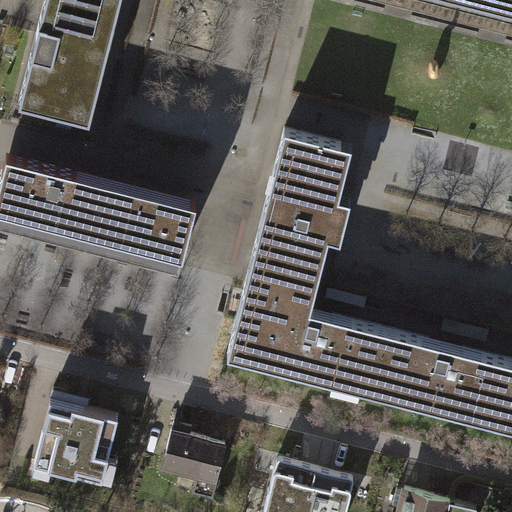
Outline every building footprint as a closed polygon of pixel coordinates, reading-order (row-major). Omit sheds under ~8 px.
[(511,0),(39,0),(14,100),(85,117),(114,0),(471,0),(511,10),(511,0)] [(249,252),(306,265),(337,140),(281,126),(249,252)] [(192,198),(2,150),(0,159),(0,205),(178,251),(192,198)] [(223,352),(367,388),(384,325),(296,303),(306,265),(249,252),(223,352)] [(511,357),(384,325),(367,388),(499,422),(511,366),(511,357)] [(511,366),(499,422),(511,424),(511,366)] [(52,392),(35,459),(104,476),(121,410),(52,392)] [(171,423),(160,468),(218,483),(229,438),(171,423)] [(280,456),(265,511),(344,511),(354,476),(280,456)] [(404,483),(395,511),(452,511),(457,497),(404,483)]
